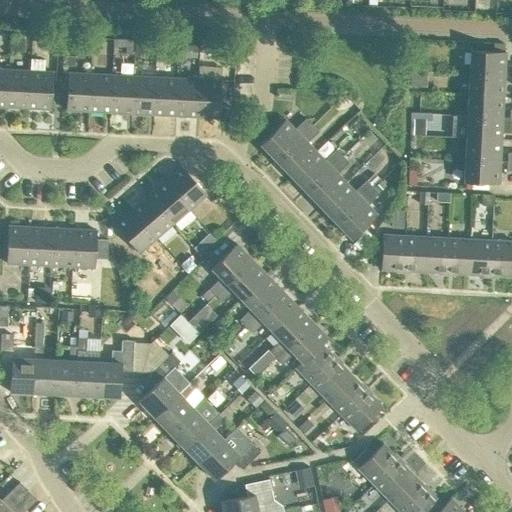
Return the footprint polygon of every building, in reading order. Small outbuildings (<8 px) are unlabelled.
[(46,38),(45,48),(55,49),(56,38),(46,38)] [(112,40),(99,39),(98,55),(111,55),(112,40)] [(120,39),(120,47),(134,48),(134,40),(120,39)] [(198,52),(233,54),(234,41),(199,39),(198,52)] [(134,48),(134,51),(147,52),(148,40),(134,40),(134,48)] [(196,46),(186,46),(186,57),(195,58),(196,46)] [(469,51),(468,73),(503,75),(505,53),(469,51)] [(74,66),(74,56),(64,56),(64,66),(74,66)] [(5,107),(27,108),(29,71),(7,70),(5,107)] [(29,71),(27,108),(49,109),(51,72),(29,71)] [(425,86),(426,74),(410,72),(409,85),(425,86)] [(65,110),(87,111),(89,74),(67,73),(65,110)] [(468,73),(467,95),(502,97),(503,75),(468,73)] [(87,111),(109,113),(111,75),(89,74),(87,111)] [(109,113),(131,114),(132,76),(111,75),(109,113)] [(131,114),(152,115),(154,77),(132,76),(131,114)] [(152,115),(174,116),(176,78),(154,77),(152,115)] [(174,116),(195,117),(197,79),(176,78),(174,116)] [(197,79),(195,117),(218,118),(219,81),(197,79)] [(467,95),(466,116),(501,118),(502,97),(467,95)] [(510,133),(511,127),(508,127),(508,118),(501,118),(466,116),(465,138),(500,140),(500,133),(510,133)] [(259,144),(274,160),(311,125),(305,118),(293,129),(284,120),(259,144)] [(423,120),(414,120),(414,134),(423,134),(423,120)] [(274,160),(289,176),(315,151),(306,143),(318,131),(311,125),(274,160)] [(465,138),(464,159),(499,161),(500,140),(465,138)] [(289,176),(304,191),(341,156),(335,149),(329,155),(320,146),(315,151),(289,176)] [(304,191),(320,207),(345,183),(336,174),(348,162),(341,156),(304,191)] [(499,161),(464,159),(463,182),(498,184),(499,161)] [(180,167),(163,181),(188,210),(205,195),(180,167)] [(408,170),(407,186),(415,186),(416,170),(408,170)] [(371,187),(379,180),(373,174),(366,181),(371,187)] [(320,207),(335,223),(371,187),(366,181),(365,180),(353,191),(345,183),(320,207)] [(377,193),(385,186),(379,180),(371,187),(377,193)] [(163,181),(147,195),(172,224),(188,210),(163,181)] [(371,187),(335,223),(350,239),(375,214),(366,205),(378,194),(377,193),(371,187)] [(427,205),(428,192),(419,191),(418,204),(427,205)] [(147,195),(131,210),(155,238),(172,224),(147,195)] [(492,206),(493,195),(480,195),(479,206),(492,206)] [(155,238),(131,210),(114,224),(138,253),(155,238)] [(5,263),(28,265),(30,227),(7,226),(5,263)] [(28,265),(49,266),(51,228),(30,227),(28,265)] [(49,266),(71,267),(73,229),(51,228),(49,266)] [(73,229),(71,267),(93,268),(94,259),(95,239),(95,230),(73,229)] [(380,270),(402,271),(404,236),(382,235),(380,270)] [(402,271),(424,272),(425,237),(404,236),(402,271)] [(424,272),(445,273),(447,238),(425,237),(424,272)] [(445,273),(467,274),(469,239),(447,238),(445,273)] [(95,239),(94,259),(106,259),(107,239),(95,239)] [(467,274),(488,275),(490,240),(469,239),(467,274)] [(511,241),(490,240),(488,275),(511,276),(511,251),(511,241)] [(200,241),(193,248),(199,255),(207,248),(200,241)] [(208,289),(214,296),(251,260),(236,244),(210,268),(219,278),(208,289)] [(187,258),(179,265),(186,273),(194,265),(187,258)] [(232,291),(241,300),(266,275),(251,260),(214,296),(209,301),(215,308),(232,291)] [(238,320),(244,327),(281,291),(266,275),(241,300),(249,309),(238,320)] [(49,303),(50,288),(34,287),(34,302),(49,303)] [(262,322),(271,331),(296,306),(281,291),(244,327),(251,333),(262,322)] [(88,306),(88,315),(99,315),(99,306),(88,306)] [(268,351),(274,358),(311,322),(296,306),(271,331),(279,340),(268,351)] [(61,311),(61,319),(71,320),(71,312),(61,311)] [(207,323),(197,312),(188,321),(198,331),(207,323)] [(178,334),(188,324),(179,315),(169,325),(178,334)] [(292,353),(300,361),(301,362),(320,343),(320,344),(327,338),(311,322),(274,358),(281,364),(292,353)] [(31,393),(52,394),(54,359),(41,359),(43,330),(34,330),(33,358),(31,393)] [(9,392),(31,393),(33,358),(11,357),(12,340),(0,338),(0,364),(10,365),(9,392)] [(74,395),(96,397),(98,362),(97,362),(98,351),(85,350),(85,338),(77,338),(76,346),(74,395)] [(139,372),(149,344),(133,343),(133,341),(121,340),(120,351),(111,350),(110,362),(98,362),(96,397),(118,398),(119,370),(131,371),(139,372)] [(137,401),(153,417),(178,393),(188,382),(173,367),(179,361),(170,353),(167,355),(153,340),(149,344),(139,372),(148,373),(157,382),(137,401)] [(228,354),(235,347),(229,341),(222,348),(228,354)] [(294,368),(310,383),(335,359),(320,344),(320,343),(301,362),(300,361),(294,368)] [(52,394),(74,395),(76,346),(68,346),(68,360),(54,359),(52,394)] [(310,383),(325,399),(350,374),(335,359),(310,383)] [(214,360),(209,365),(215,371),(220,366),(214,360)] [(255,376),(262,369),(255,362),(248,369),(255,376)] [(325,399),(340,414),(365,390),(350,374),(325,399)] [(231,385),(240,393),(249,384),(240,376),(231,385)] [(153,417),(168,433),(193,408),(183,399),(194,389),(188,382),(178,393),(153,417)] [(365,390),(340,414),(355,430),(381,406),(365,390)] [(253,392),(246,399),(254,407),(261,400),(253,392)] [(168,433),(183,448),(218,414),(203,398),(193,408),(168,433)] [(224,420),(236,408),(230,402),(218,414),(224,420)] [(294,417),(303,409),(296,402),(287,411),(294,417)] [(287,425),(275,412),(265,421),(278,434),(284,428),(287,425)] [(183,448),(198,464),(223,439),(214,430),(224,420),(218,414),(183,448)] [(307,419),(299,426),(304,432),(312,425),(307,419)] [(223,439),(198,464),(213,480),(233,461),(241,469),(259,452),(235,427),(223,439)] [(277,435),(287,446),(295,439),(284,428),(278,434),(277,435)] [(372,484),(397,459),(382,443),(371,454),(365,449),(354,460),(359,466),(357,468),(372,484)] [(372,484),(387,500),(412,475),(397,459),(372,484)] [(313,486),(309,467),(294,470),(298,489),(313,486)] [(387,500),(399,511),(405,511),(427,491),(412,475),(387,500)] [(219,502),(221,511),(279,511),(282,511),(281,506),(272,500),(268,479),(243,484),(246,496),(219,502)] [(0,511),(4,511),(27,491),(19,482),(0,499),(0,511)] [(4,511),(22,511),(35,499),(27,491),(4,511)] [(436,511),(442,506),(427,491),(405,511),(436,511)] [(339,511),(336,496),(321,499),(323,511),(339,511)] [(462,511),(450,498),(442,506),(436,511),(462,511)]
